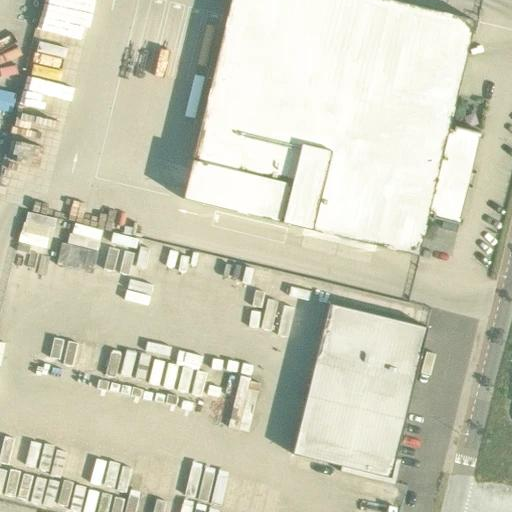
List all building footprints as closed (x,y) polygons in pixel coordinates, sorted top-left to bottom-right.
[(53,0),(48,44),(77,48),(83,0),(53,0)] [(230,0),(182,199),(416,255),(427,213),(432,214),(431,218),(460,225),(461,219),(458,218),(477,138),(480,139),(482,133),(453,126),(452,130),(447,129),(473,20),(390,0),(230,0)] [(61,93),(71,50),(43,43),(33,87),(61,93)] [(154,50),(146,82),(158,85),(166,53),(154,50)] [(58,113),(61,101),(29,93),(26,105),(58,113)] [(25,116),(16,154),(45,161),(54,123),(25,116)] [(38,184),(41,172),(11,165),(8,177),(38,184)] [(234,323),(246,256),(46,221),(41,249),(51,251),(45,285),(69,289),(71,280),(104,286),(105,278),(133,283),(131,293),(155,298),(153,308),(182,313),(234,323)] [(279,333),(291,272),(262,266),(255,300),(241,297),(235,324),(279,333)] [(399,459),(395,458),(427,327),(328,304),(292,454),(340,466),(339,470),(393,483),(399,459)] [(125,350),(119,372),(238,405),(246,377),(207,366),(211,354),(194,349),(190,364),(161,356),(164,346),(144,340),(140,354),(125,350)] [(169,345),(167,356),(186,359),(187,348),(169,345)] [(115,385),(100,382),(97,396),(112,399),(115,385)] [(142,389),(141,400),(182,404),(183,393),(142,389)] [(113,403),(112,414),(127,415),(128,404),(113,403)] [(40,442),(38,463),(48,464),(50,443),(40,442)] [(80,486),(74,510),(81,511),(169,511),(170,510),(160,508),(160,506),(134,500),(135,496),(159,502),(166,471),(74,449),(73,452),(54,447),(47,474),(60,477),(61,475),(85,481),(84,483),(122,492),(121,496),(80,486)] [(0,467),(10,469),(12,456),(0,453),(0,467)] [(176,502),(187,504),(192,478),(182,476),(176,502)] [(40,505),(64,509),(70,482),(45,477),(40,505)] [(162,502),(172,504),(177,479),(167,477),(162,502)] [(384,492),(386,484),(350,478),(349,486),(384,492)] [(272,511),(275,488),(234,483),(230,511),(272,511)] [(0,497),(21,500),(22,489),(0,486),(0,497)] [(511,502),(511,491),(488,486),(485,496),(511,502)] [(305,511),(307,506),(286,503),(284,511),(305,511)]
